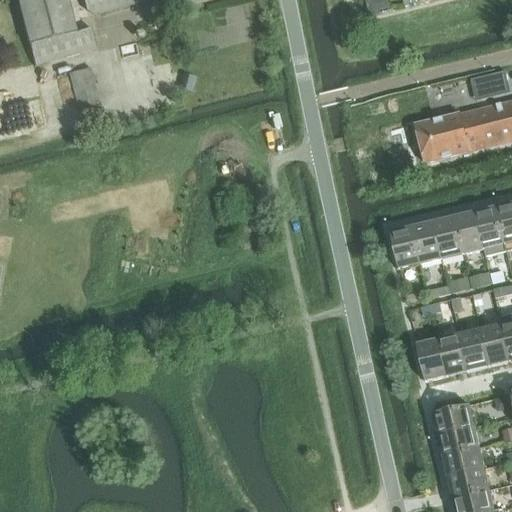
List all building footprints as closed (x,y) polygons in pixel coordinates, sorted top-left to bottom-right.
[(75,36),(66,0),(18,0),(35,68),(97,50),(91,31),(75,36)] [(83,0),(86,13),(93,17),(157,0),(83,0)] [(71,74),(79,107),(101,103),(94,69),(71,74)] [(21,74),(0,78),(0,100),(40,92),(36,77),(22,80),(21,74)] [(470,155),(511,144),(511,105),(461,117),(416,128),(426,167),(471,156),(470,155)] [(511,207),(497,211),(507,255),(509,262),(511,261),(511,207)] [(497,211),(476,216),(484,253),(486,260),(507,255),(497,211)] [(476,216),(455,221),(464,257),(484,253),(476,216)] [(455,221),(434,226),(442,262),(464,257),(455,221)] [(434,226),(413,231),(421,267),(424,277),(432,275),(429,266),(442,262),(434,226)] [(413,231),(391,236),(400,273),(421,267),(413,231)] [(503,275),(492,277),(494,287),(505,285),(503,275)] [(489,276),(470,281),(472,292),(492,288),(489,276)] [(469,281),(448,286),(449,289),(451,297),(472,292),(469,281)] [(449,289),(428,294),(430,302),(451,297),(449,289)] [(505,291),(494,293),(496,301),(507,299),(505,291)] [(417,297),(406,299),(408,308),(419,305),(417,297)] [(481,297),(473,298),(476,309),(483,307),(481,297)] [(461,301),(452,303),(455,315),(464,313),(461,301)] [(440,306),(431,308),(433,317),(442,314),(440,306)] [(431,308),(422,310),(424,319),(433,317),(431,308)] [(511,317),(500,320),(502,328),(511,365),(511,364),(511,317)] [(502,328),(481,333),(490,370),(511,365),(502,328)] [(481,333),(460,338),(469,375),(490,370),(481,333)] [(460,338),(439,343),(448,380),(469,375),(460,338)] [(439,343),(418,348),(426,385),(448,380),(439,343)] [(507,400),(496,403),(497,410),(503,413),(510,412),(507,400)] [(471,409),(434,417),(439,439),(476,431),(471,409)] [(476,431),(439,439),(444,460),(481,452),(476,431)] [(481,452),(444,460),(449,481),(486,473),(481,452)] [(486,473),(449,481),(454,502),(491,494),(486,473)] [(495,511),(491,494),(454,502),(456,511),(495,511)]
